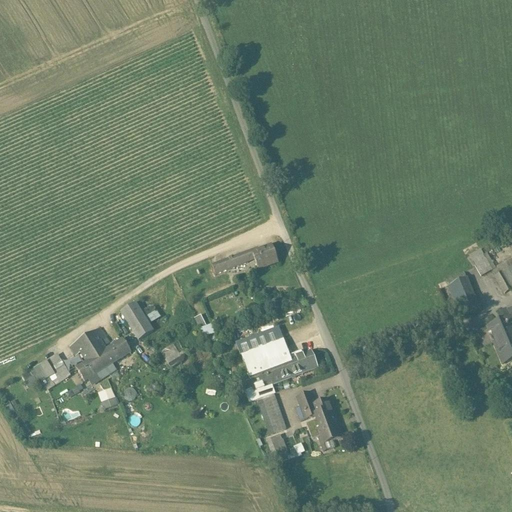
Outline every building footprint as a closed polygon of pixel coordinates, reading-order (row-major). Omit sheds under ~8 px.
[(258,249),(212,267),(216,277),(254,262),(257,272),(278,264),(272,248),(259,253),(258,249)] [(510,292),(502,274),(495,277),(503,295),(510,292)] [(465,282),(447,290),(461,321),(479,313),(465,282)] [(149,314),(143,305),(137,308),(143,317),(149,314)] [(137,308),(124,317),(142,345),(155,336),(143,317),(137,308)] [(503,312),(497,315),(500,323),(507,320),(503,312)] [(213,324),(207,326),(203,315),(196,318),(204,338),(217,333),(213,324)] [(500,323),(486,329),(502,366),(511,361),(511,324),(510,319),(509,319),(507,320),(500,323)] [(118,336),(123,333),(117,323),(113,326),(118,336)] [(280,332),(238,348),(242,359),(284,343),(280,332)] [(98,339),(78,350),(89,368),(80,374),(88,388),(134,360),(126,347),(109,357),(98,339)] [(284,343),(242,359),(248,377),(291,361),(284,343)] [(170,347),(160,353),(163,357),(173,351),(170,347)] [(173,351),(163,357),(168,366),(178,360),(173,351)] [(311,354),(291,361),(297,378),(317,370),(311,354)] [(291,361),(248,377),(254,392),(255,393),(271,387),(297,378),(291,361)] [(61,363),(51,370),(59,384),(70,377),(61,363)] [(49,381),(42,386),(47,393),(54,388),(49,381)] [(271,387),(255,393),(258,402),(274,396),(271,387)] [(124,391),(126,401),(138,399),(135,388),(124,391)] [(113,389),(99,393),(105,410),(119,406),(113,389)] [(254,392),(246,395),(250,405),(257,402),(258,402),(255,393),(254,392)] [(296,410),(301,424),(306,422),(315,418),(320,431),(317,432),(319,436),(322,444),(327,443),(330,444),(341,440),(336,426),(338,425),(329,401),(315,406),(310,394),(296,399),(300,409),(296,410)] [(258,402),(257,402),(269,437),(286,431),(274,396),(258,402)] [(15,400),(6,405),(11,415),(20,410),(15,400)] [(11,417),(14,422),(21,416),(19,412),(11,417)] [(312,438),(319,436),(317,432),(320,431),(315,418),(306,422),(312,438)] [(265,438),(262,428),(257,430),(260,440),(265,438)] [(304,428),(280,437),(282,441),(306,432),(304,428)] [(280,437),(271,440),(279,461),(288,457),(282,441),(280,437)]
